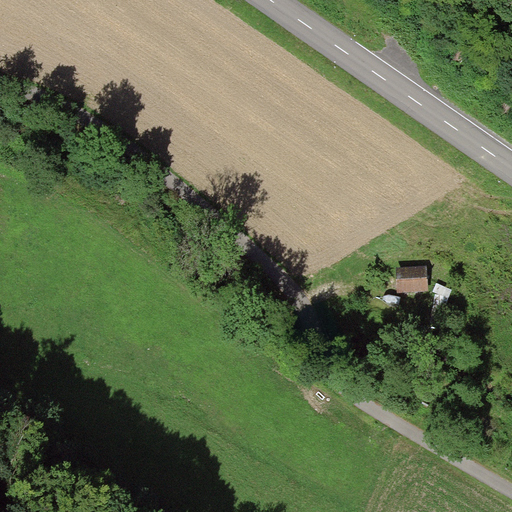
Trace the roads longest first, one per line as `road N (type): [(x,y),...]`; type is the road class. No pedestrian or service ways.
road 1 (track): [(511,494),(342,394),(296,298),(134,155),(62,108),(0,86)]
road 2 (tertiary): [(267,0),(511,170)]
